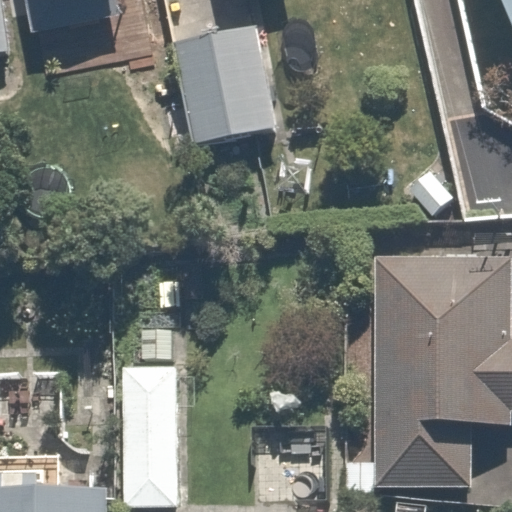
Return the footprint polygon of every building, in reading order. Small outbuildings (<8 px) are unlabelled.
[(19,0),(0,0),(0,73),(30,69),(19,0)] [(64,0),(72,33),(157,15),(153,0),(64,0)] [(248,0),(252,16),(321,1),(321,0),(248,0)] [(511,0),(492,0),(511,61),(511,0)] [(275,31),(186,50),(209,156),(298,137),(275,31)] [(511,511),(511,280),(397,275),(385,506),(511,511)] [(197,511),(199,377),(145,377),(143,511),(197,511)]
